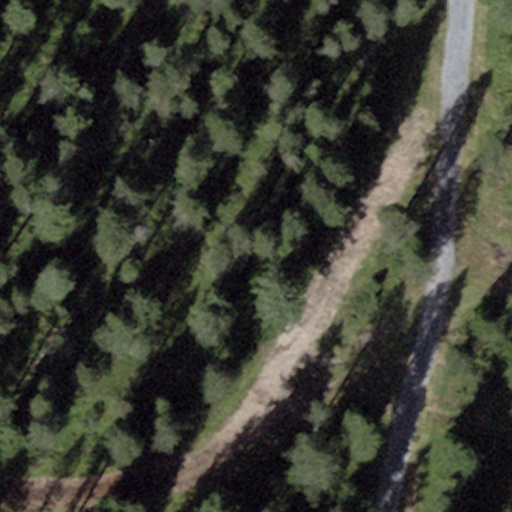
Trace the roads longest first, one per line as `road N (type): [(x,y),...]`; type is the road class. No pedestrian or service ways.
road 1 (track): [(0,495),(91,499),(247,426),(359,229),(449,127)]
road 2 (track): [(393,511),(420,403),(449,127),(450,0)]
